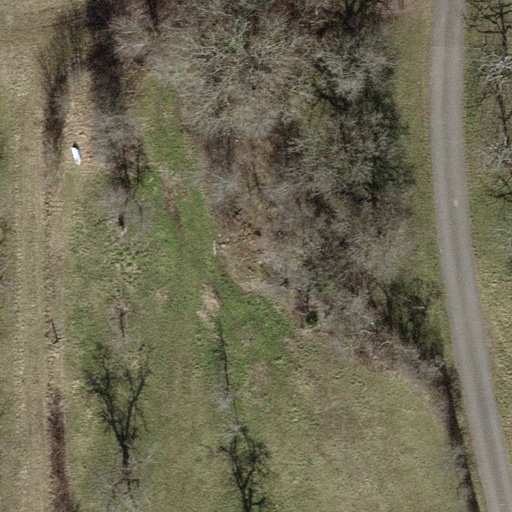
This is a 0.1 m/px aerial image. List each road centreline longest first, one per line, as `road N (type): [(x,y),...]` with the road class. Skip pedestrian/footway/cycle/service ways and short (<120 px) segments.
road 1 (track): [(124,0),(66,29),(57,511)]
road 2 (track): [(467,0),(469,225),(511,446)]
